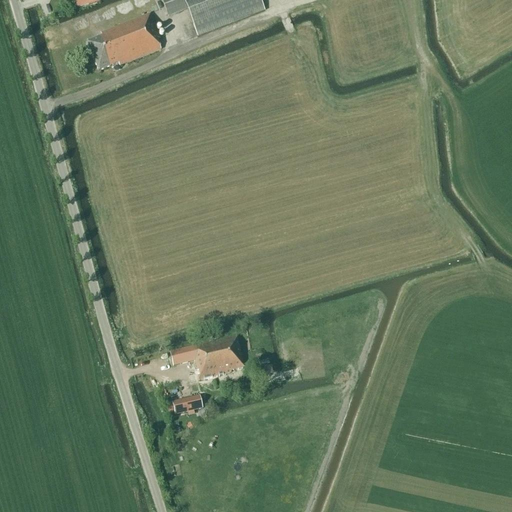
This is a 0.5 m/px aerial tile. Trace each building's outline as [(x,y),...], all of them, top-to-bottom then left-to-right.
[(197,36),(263,10),(259,0),(161,0),(168,17),(187,10),(197,36)] [(119,67),(161,50),(157,41),(160,39),(150,15),(100,34),(102,37),(86,43),(98,72),(118,64),(119,67)] [(193,348),(170,353),(171,359),(172,359),(174,367),(194,362),(199,381),(231,373),(231,370),(234,369),(234,370),(244,368),(236,337),(193,348)] [(271,366),(262,368),(264,376),(273,373),(271,366)] [(199,395),(173,401),(177,416),(202,410),(199,395)]
